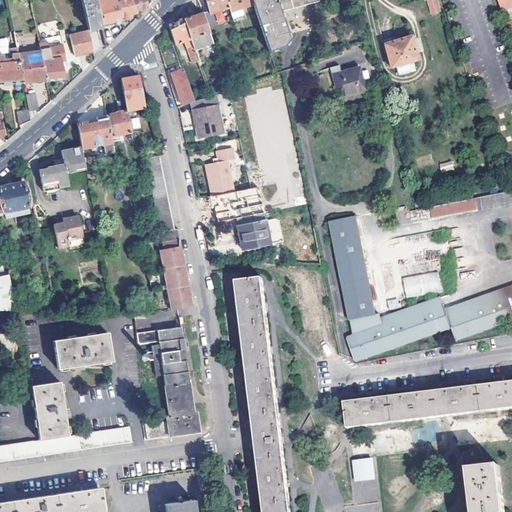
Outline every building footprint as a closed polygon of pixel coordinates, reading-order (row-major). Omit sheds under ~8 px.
[(45,0),(44,0),(31,3),(32,8),(46,5),(45,0)] [(80,0),(87,30),(99,27),(102,26),(96,1),(95,0),(80,0)] [(121,20),(121,19),(116,1),(116,0),(99,0),(96,1),(102,26),(121,20)] [(119,0),(116,1),(121,19),(130,17),(129,13),(135,12),(134,10),(132,0),(119,0)] [(146,0),(132,0),(134,10),(137,9),(148,6),(146,0)] [(232,14),(231,11),(227,0),(207,0),(211,13),(215,11),(218,19),(232,14)] [(227,0),(231,11),(253,4),(251,0),(227,0)] [(251,0),(253,4),(270,55),(282,51),(289,40),(279,9),(312,0),(251,0)] [(431,0),(436,14),(442,12),(438,0),(431,0)] [(511,0),(503,0),(506,9),(511,7),(511,0)] [(184,19),(195,49),(212,42),(202,11),(184,19)] [(198,57),(195,49),(184,19),(172,25),(169,27),(175,44),(185,40),(192,58),(198,57)] [(74,56),(92,52),(87,30),(69,35),(74,56)] [(384,43),(390,67),(417,59),(410,36),(384,43)] [(7,37),(0,38),(0,50),(1,53),(10,52),(7,37)] [(60,56),(59,53),(59,52),(51,54),(49,45),(48,43),(48,42),(43,43),(40,43),(41,52),(46,76),(63,72),(60,56)] [(17,50),(16,48),(9,49),(12,61),(6,62),(4,56),(0,56),(0,85),(23,81),(18,56),(17,50)] [(18,56),(23,81),(42,77),(46,76),(41,52),(18,56)] [(329,67),(330,73),(341,70),(339,64),(329,67)] [(365,89),(358,65),(341,70),(330,73),(337,97),(365,89)] [(191,102),(195,100),(184,69),(173,73),(183,105),(191,102)] [(121,78),(127,110),(144,106),(139,76),(121,78)] [(201,98),(211,94),(227,89),(224,81),(200,91),(201,98)] [(211,94),(201,98),(195,100),(191,102),(199,136),(224,131),(219,103),(234,100),(232,88),(227,89),(211,94)] [(34,91),(25,93),(28,108),(28,110),(38,107),(34,91)] [(19,125),(30,119),(28,110),(28,108),(16,111),(19,125)] [(106,116),(110,136),(123,134),(131,133),(127,110),(116,112),(116,114),(106,116)] [(110,136),(106,116),(96,118),(96,120),(76,124),(80,147),(81,149),(108,144),(111,143),(110,136)] [(110,136),(111,143),(125,141),(123,134),(110,136)] [(211,195),(232,191),(225,159),(232,157),(230,146),(215,150),(217,157),(218,161),(211,162),(205,163),(211,195)] [(60,151),(61,158),(62,162),(54,163),(54,165),(53,165),(45,167),(46,168),(37,170),(41,192),(56,189),(56,188),(65,186),(63,174),(74,172),(73,168),(84,166),(81,149),(80,147),(60,151)] [(145,159),(162,231),(175,229),(159,156),(145,159)] [(225,159),(232,191),(239,189),(232,157),(225,159)] [(440,164),(441,171),(453,169),(452,162),(440,164)] [(125,207),(134,204),(128,179),(119,182),(125,207)] [(0,213),(5,212),(28,206),(29,206),(23,182),(0,187),(0,213)] [(511,192),(429,205),(431,217),(511,204),(511,192)] [(30,212),(28,206),(5,212),(6,217),(30,212)] [(410,219),(430,218),(429,209),(409,211),(410,219)] [(346,337),(353,359),(450,326),(455,338),(511,318),(511,293),(471,307),(468,300),(444,309),(440,296),(380,316),(378,311),(374,312),(353,213),(329,218),(353,334),(346,337)] [(62,224),(51,226),(55,249),(70,246),(69,239),(80,237),(76,217),(61,221),(62,224)] [(242,249),(283,241),(279,220),(276,218),(238,226),(242,249)] [(164,242),(181,239),(178,228),(175,229),(162,231),(164,242)] [(164,242),(159,243),(173,310),(194,306),(191,292),(188,292),(189,280),(187,271),(184,272),(185,259),(183,251),(180,251),(181,239),(164,242)] [(440,273),(403,276),(405,296),(442,293),(440,273)] [(9,274),(0,276),(0,310),(13,310),(17,310),(15,302),(9,274)] [(289,511),(286,480),(282,443),(276,393),(271,351),(266,309),(262,279),(238,282),(265,511),(289,511)] [(29,298),(15,302),(17,310),(13,310),(14,321),(34,320),(29,298)] [(142,311),(131,312),(132,321),(143,320),(142,311)] [(0,335),(9,336),(9,320),(0,319),(0,335)] [(166,421),(143,424),(146,441),(193,433),(199,432),(196,412),(194,412),(192,397),(181,327),(134,334),(135,345),(149,343),(153,377),(165,375),(166,386),(164,387),(168,417),(166,417),(166,421)] [(51,342),(56,369),(109,360),(105,333),(51,342)] [(29,387),(38,440),(40,440),(47,439),(55,438),(62,437),(67,436),(58,382),(29,387)] [(511,384),(345,405),(348,430),(364,428),(424,420),(443,418),(498,411),(511,409),(511,384)] [(121,428),(124,444),(131,443),(128,426),(121,428)] [(121,428),(114,429),(117,445),(124,444),(121,428)] [(106,430),(109,446),(117,445),(114,429),(106,430)] [(106,430),(99,431),(102,447),(109,446),(106,430)] [(92,432),(94,448),(102,447),(99,431),(92,432)] [(92,432),(85,433),(88,450),(94,448),(92,432)] [(77,434),(80,451),(88,450),(85,433),(77,434)] [(77,434),(69,436),(72,452),(80,451),(77,434)] [(62,437),(65,453),(72,452),(69,436),(67,436),(62,437)] [(62,437),(55,438),(58,454),(65,453),(62,437)] [(47,439),(50,455),(58,454),(55,438),(47,439)] [(47,439),(40,440),(43,456),(50,455),(47,439)] [(32,441),(35,457),(43,456),(40,440),(38,440),(32,441)] [(32,441),(25,442),(28,459),(35,457),(32,441)] [(18,444),(21,460),(28,459),(25,442),(18,444)] [(18,444),(10,445),(13,461),(21,460),(18,444)] [(0,446),(0,462),(13,461),(10,445),(0,446)] [(353,481),(375,479),(373,457),(351,459),(353,481)] [(504,511),(500,461),(463,464),(467,511),(504,511)] [(103,511),(100,490),(0,504),(0,511),(103,511)] [(163,504),(164,511),(194,511),(193,500),(163,504)]
